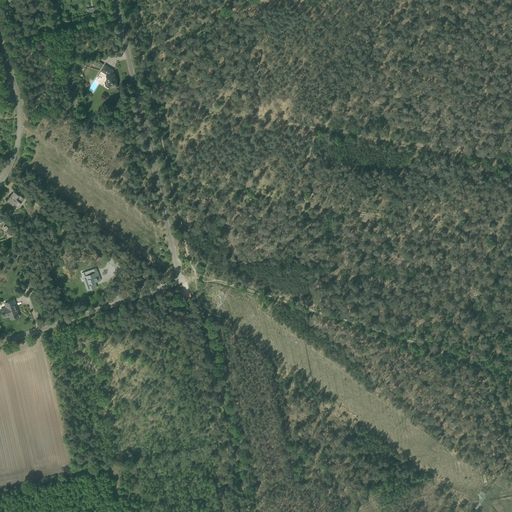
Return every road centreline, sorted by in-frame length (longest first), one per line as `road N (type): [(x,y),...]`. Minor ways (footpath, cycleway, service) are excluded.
road 1 (unclassified): [(0,343),(180,281),(112,0)]
road 2 (track): [(195,277),(511,372)]
road 3 (unclassified): [(0,179),(21,127),(0,31)]
